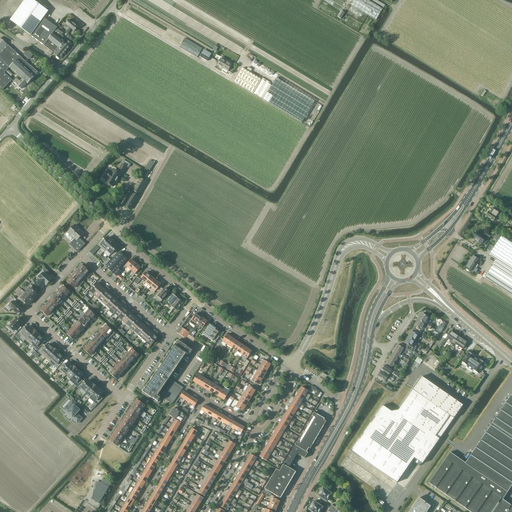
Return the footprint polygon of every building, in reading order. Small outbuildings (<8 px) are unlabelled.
[(31,36),(44,46),(53,53),(53,52),(55,54),(54,55),(59,59),(72,44),(68,41),(66,43),(61,39),(65,35),(56,29),(57,28),(47,20),(52,14),(32,0),(25,0),(10,21),(31,36)] [(367,0),(353,0),(350,5),(376,20),(383,9),(367,0)] [(129,16),(137,20),(137,19),(134,17),(137,12),(140,14),(141,12),(133,8),(129,16)] [(74,32),(77,28),(69,20),(65,24),(68,27),(65,31),(68,33),(71,29),(74,32)] [(0,86),(3,90),(12,80),(4,73),(5,72),(10,77),(13,74),(7,70),(9,67),(22,79),(20,81),(16,78),(13,82),(22,89),(27,84),(27,85),(34,77),(34,76),(37,73),(0,38),(0,86)] [(29,59),(33,54),(27,50),(24,54),(29,59)] [(207,61),(211,54),(204,50),(200,57),(207,61)] [(217,65),(219,67),(228,71),(232,64),(221,58),(217,65)] [(242,68),(234,82),(302,122),(315,101),(276,78),(272,86),(242,68)] [(147,176),(155,163),(150,160),(142,173),(147,176)] [(122,176),(127,168),(121,165),(117,172),(113,170),(112,172),(108,170),(103,178),(107,180),(106,182),(113,187),(120,175),(122,176)] [(140,177),(132,190),(139,195),(147,182),(140,177)] [(130,210),(138,197),(127,190),(119,203),(130,210)] [(499,217),(501,215),(491,209),(489,212),(488,212),(486,216),(493,221),(496,216),(499,217)] [(74,238),(68,244),(76,251),(84,243),(79,239),(83,234),(80,232),(81,231),(75,225),(68,232),(72,235),(71,236),(74,238)] [(482,244),(484,240),(487,241),(490,236),(485,233),(483,236),(476,231),(474,234),(473,234),(472,236),(472,237),(472,238),(482,244)] [(511,243),(501,236),(488,256),(495,260),(492,265),(511,278),(511,243)] [(105,252),(113,242),(112,242),(113,241),(109,237),(109,238),(108,237),(104,241),(102,239),(97,245),(105,252)] [(113,242),(106,250),(111,254),(118,247),(113,242)] [(119,253),(113,260),(120,266),(126,259),(119,253)] [(467,267),(466,269),(469,271),(471,269),(472,271),(476,273),(478,270),(474,267),(479,260),(473,256),(466,267),(467,267)] [(127,267),(131,270),(136,264),(131,259),(124,267),(126,269),(127,267)] [(118,269),(120,266),(113,260),(107,267),(117,276),(119,274),(121,271),(118,269)] [(131,270),(133,272),(130,275),(132,277),(140,267),(136,264),(131,270)] [(89,272),(82,265),(78,269),(86,276),(89,272)] [(86,276),(78,269),(75,273),(82,280),(86,276)] [(40,280),(37,284),(42,289),(45,285),(46,286),(47,285),(52,279),(42,271),(37,277),(40,280)] [(141,278),(146,283),(151,276),(146,272),(141,278)] [(82,280),(75,273),(71,277),(80,286),(84,282),(82,280)] [(146,283),(151,287),(156,280),(151,276),(146,283)] [(80,286),(71,277),(67,282),(76,290),(80,286)] [(97,283),(90,291),(94,295),(101,287),(99,285),(102,282),(100,280),(97,283)] [(156,291),(161,284),(156,280),(151,287),(156,291)] [(36,289),(30,284),(28,287),(30,288),(26,293),(33,300),(38,295),(34,292),(36,289)] [(63,286),(59,290),(66,296),(70,292),(63,286)] [(103,289),(101,287),(94,295),(98,298),(108,288),(106,286),(103,289)] [(110,289),(108,288),(98,298),(102,302),(109,294),(107,292),(110,289)] [(161,289),(156,294),(154,296),(161,302),(163,300),(170,292),(165,288),(163,291),(161,289)] [(59,290),(55,294),(62,300),(66,296),(59,290)] [(26,293),(24,291),(17,299),(22,304),(24,302),(28,305),(33,300),(26,293)] [(111,296),(109,294),(102,302),(106,306),(116,295),(114,293),(111,296)] [(55,294),(52,298),(59,304),(62,300),(55,294)] [(167,301),(166,303),(170,307),(178,298),(173,294),(167,301)] [(118,297),(116,295),(106,306),(110,309),(117,302),(115,300),(118,297)] [(18,314),(22,310),(21,309),(22,309),(18,305),(20,303),(14,298),(9,304),(6,307),(10,310),(10,311),(12,309),(17,314),(18,313),(18,314)] [(52,298),(48,302),(55,308),(59,304),(52,298)] [(166,311),(166,312),(169,314),(172,311),(171,311),(174,308),(177,310),(183,303),(178,298),(170,307),(166,311)] [(119,304),(117,302),(110,309),(108,311),(113,315),(114,313),(124,302),(122,301),(119,304)] [(48,302),(45,306),(51,312),(55,308),(48,302)] [(125,304),(124,302),(114,313),(118,316),(125,309),(123,307),(125,304)] [(51,312),(45,306),(41,311),(49,318),(53,314),(51,312)] [(161,307),(157,312),(162,315),(166,310),(161,307)] [(127,311),(125,309),(118,316),(122,320),(132,310),(130,308),(127,311)] [(89,310),(85,314),(92,320),(96,316),(89,310)] [(134,311),(132,310),(122,320),(126,324),(133,316),(131,314),(134,311)] [(421,313),(418,319),(431,327),(432,326),(429,324),(431,320),(431,319),(421,313)] [(85,314),(81,318),(88,324),(92,320),(85,314)] [(196,314),(190,322),(195,326),(201,317),(196,314)] [(135,318),(133,316),(126,324),(130,327),(140,317),(138,315),(135,318)] [(142,319),(140,317),(130,327),(128,329),(133,333),(135,331),(141,324),(139,322),(142,319)] [(201,317),(195,326),(196,326),(197,324),(200,326),(198,329),(201,330),(207,321),(201,317)] [(6,326),(15,335),(20,329),(18,327),(22,323),(21,323),(22,322),(18,318),(17,319),(12,324),(10,322),(6,326)] [(81,318),(78,322),(84,328),(88,324),(81,318)] [(415,327),(413,330),(419,333),(423,327),(426,328),(427,328),(430,329),(431,327),(418,319),(414,326),(415,327)] [(78,322),(74,326),(81,332),(84,328),(78,322)] [(143,326),(141,324),(135,331),(138,335),(148,324),(146,323),(143,326)] [(150,326),(148,324),(138,335),(142,338),(149,331),(147,329),(150,326)] [(215,343),(220,336),(217,335),(219,332),(213,328),(214,327),(210,324),(203,334),(215,343)] [(113,332),(106,325),(102,329),(109,335),(113,332)] [(34,329),(30,326),(29,327),(29,326),(25,330),(23,328),(18,333),(25,340),(34,331),(33,330),(34,329)] [(74,326),(70,330),(77,336),(81,332),(74,326)] [(181,327),(177,332),(179,334),(185,338),(189,333),(183,328),(181,327)] [(109,335),(102,329),(98,334),(105,340),(107,342),(111,337),(109,335)] [(39,335),(34,330),(34,331),(25,340),(30,345),(39,335),(38,335),(39,335)] [(70,330),(66,334),(73,340),(77,336),(70,330)] [(151,333),(149,331),(142,338),(146,342),(156,332),(154,330),(151,333)] [(411,332),(408,337),(414,341),(417,337),(420,340),(421,338),(422,338),(423,335),(419,333),(413,330),(412,332),(411,332)] [(446,338),(454,343),(459,336),(451,331),(446,338)] [(157,333),(156,332),(146,342),(150,346),(157,338),(155,336),(157,333)] [(43,338),(40,334),(39,335),(30,345),(37,351),(42,345),(40,343),(43,339),(42,339),(43,338)] [(98,334),(95,338),(102,344),(105,340),(98,334)] [(222,341),(226,344),(227,344),(232,338),(227,334),(222,341)] [(463,349),(467,342),(459,336),(454,343),(463,349)] [(416,347),(412,345),(414,341),(408,337),(404,344),(407,345),(405,348),(413,353),(416,347)] [(442,346),(446,340),(442,337),(438,344),(442,346)] [(102,344),(95,338),(91,341),(98,348),(102,344)] [(237,341),(232,338),(227,344),(232,348),(237,341)] [(156,374),(155,374),(154,374),(155,375),(153,378),(154,378),(152,381),(151,380),(150,380),(151,381),(149,384),(150,385),(148,387),(146,386),(146,387),(147,387),(146,389),(146,390),(145,392),(143,391),(158,402),(160,398),(157,396),(169,379),(187,353),(190,355),(192,351),(177,340),(177,341),(179,342),(177,344),(176,344),(175,346),(174,345),(174,346),(175,347),(174,350),(173,349),(171,352),(170,352),(169,352),(171,353),(169,356),(167,358),(166,358),(165,358),(167,360),(165,362),(164,362),(162,365),(161,364),(159,368),(160,369),(158,371),(157,370),(157,371),(158,371),(156,374)] [(98,348),(91,341),(88,345),(94,351),(98,348)] [(242,344),(237,341),(232,348),(237,351),(242,344)] [(54,347),(50,344),(49,345),(48,344),(45,348),(43,346),(38,351),(45,358),(53,349),(53,348),(54,347)] [(247,348),(242,344),(237,351),(242,355),(247,348)] [(94,351),(88,345),(84,350),(92,358),(96,353),(94,351)] [(397,345),(394,350),(403,355),(404,353),(405,354),(407,351),(397,345)] [(59,353),(54,348),(53,349),(45,358),(50,362),(58,353),(59,353)] [(247,358),(252,351),(247,348),(242,355),(247,358)] [(139,355),(132,349),(128,353),(135,359),(139,355)] [(394,350),(392,354),(398,358),(400,355),(402,356),(403,355),(394,350)] [(135,359),(128,353),(126,351),(122,355),(124,357),(131,363),(135,359)] [(472,371),(473,370),(478,373),(485,363),(480,360),(479,361),(473,357),(474,356),(469,352),(462,362),(467,366),(466,367),(472,371)] [(63,358),(58,353),(50,362),(57,369),(62,364),(60,361),(63,358)] [(392,354),(386,364),(392,368),(398,358),(392,354)] [(131,363),(124,357),(121,361),(127,367),(131,363)] [(264,360),(261,365),(268,370),(271,364),(264,360)] [(127,367),(121,361),(117,365),(124,371),(127,367)] [(401,373),(407,364),(401,361),(396,370),(401,373)] [(65,366),(62,364),(57,370),(65,376),(73,367),(68,362),(65,366)] [(124,371),(117,365),(114,369),(120,375),(124,371)] [(261,365),(258,370),(265,375),(268,370),(261,365)] [(388,374),(390,372),(398,377),(400,374),(385,365),(381,370),(388,374)] [(73,367),(65,376),(67,375),(71,378),(69,380),(70,381),(78,371),(74,366),(73,367)] [(114,369),(112,367),(108,372),(116,380),(120,375),(114,369)] [(258,370),(254,376),(262,380),(265,375),(258,370)] [(78,371),(70,381),(77,387),(82,382),(79,380),(83,376),(82,375),(83,374),(79,371),(78,371)] [(392,382),(394,380),(381,372),(378,376),(385,381),(386,379),(392,382)] [(193,381),(198,384),(202,378),(197,374),(193,381)] [(258,385),(262,380),(254,376),(251,381),(258,385)] [(383,405),(351,450),(384,474),(397,482),(414,458),(422,463),(439,439),(435,436),(449,416),(453,419),(463,405),(421,377),(413,389),(412,390),(398,410),(392,411),(383,405)] [(198,384),(203,388),(207,381),(202,378),(198,384)] [(86,392),(93,385),(88,380),(85,384),(82,382),(77,388),(80,390),(81,388),(86,392)] [(203,388),(209,391),(213,384),(214,382),(211,380),(210,382),(207,381),(203,388)] [(93,385),(86,392),(91,396),(89,398),(89,399),(98,389),(93,384),(93,385)] [(182,390),(173,384),(172,386),(171,388),(170,389),(169,391),(168,393),(166,394),(165,396),(164,398),(172,404),(182,390)] [(209,391),(214,394),(218,387),(213,384),(209,391)] [(255,390),(248,386),(245,391),(252,396),(255,390)] [(214,394),(219,397),(223,390),(218,387),(214,394)] [(301,387),(298,391),(309,398),(311,396),(307,393),(308,392),(301,387)] [(98,390),(98,389),(89,399),(96,405),(101,400),(99,398),(103,394),(102,393),(103,392),(99,389),(98,390)] [(228,393),(223,390),(219,397),(224,400),(228,393)] [(183,398),(185,400),(188,395),(184,391),(179,398),(182,400),(183,398)] [(249,401),(252,396),(245,391),(242,397),(249,401)] [(298,391),(296,396),(303,400),(304,398),(308,400),(309,398),(298,391)] [(185,400),(190,403),(193,398),(188,395),(185,400)] [(296,396),(293,400),(302,405),(303,404),(301,403),(303,400),(296,396)] [(511,396),(466,463),(450,452),(429,482),(471,511),(511,511),(511,505),(502,499),(511,484),(511,396)] [(246,406),(249,401),(242,397),(239,402),(246,406)] [(192,405),(195,406),(198,401),(193,398),(190,403),(189,404),(191,406),(192,405)] [(145,406),(137,400),(133,404),(142,410),(145,406)] [(293,400),(290,405),(297,409),(299,407),(302,409),(304,407),(302,405),(293,400)] [(78,408),(79,407),(72,401),(66,407),(65,408),(65,409),(64,409),(65,410),(69,414),(68,414),(71,417),(72,416),(75,420),(76,420),(77,419),(77,420),(77,419),(77,420),(78,419),(79,417),(76,414),(79,410),(78,410),(77,409),(78,408)] [(243,411),(246,406),(239,402),(236,407),(243,411)] [(142,410),(133,404),(130,409),(139,415),(142,410)] [(204,405),(201,411),(204,412),(203,413),(206,415),(210,408),(204,405)] [(290,405),(288,409),(296,415),(298,416),(300,413),(296,411),(297,409),(290,405)] [(175,408),(169,415),(175,420),(181,423),(182,424),(186,417),(183,415),(180,411),(175,408)] [(209,415),(211,416),(215,411),(210,408),(206,415),(208,416),(209,415)] [(139,415),(130,409),(127,413),(136,419),(139,415)] [(288,409),(285,413),(292,418),(294,415),(295,416),(296,415),(288,409)] [(211,416),(214,418),(213,419),(216,420),(216,419),(220,413),(215,411),(211,416)] [(136,419),(127,413),(124,418),(133,424),(136,419)] [(216,419),(221,422),(225,416),(220,413),(216,419)] [(305,459),(326,422),(324,420),(324,419),(314,413),(279,471),(276,469),(264,489),(268,492),(269,491),(280,498),(296,472),(295,471),(295,472),(293,471),(294,469),(291,466),(290,465),(296,455),(296,454),(297,452),(304,457),(303,458),(305,459)] [(285,413),(282,418),(293,425),(295,422),(291,420),(292,418),(285,413)] [(221,422),(224,423),(223,425),(226,426),(230,419),(225,416),(221,422)] [(133,424),(124,418),(121,422),(130,428),(133,424)] [(293,425),(282,418),(279,424),(286,428),(288,425),(292,427),(293,425)] [(229,426),(231,427),(235,422),(230,419),(226,426),(228,427),(229,426)] [(175,420),(174,422),(173,421),(171,424),(178,428),(181,423),(175,420)] [(130,428),(121,422),(118,427),(127,432),(130,428)] [(231,427),(234,429),(233,430),(236,432),(239,425),(235,422),(231,427)] [(171,427),(169,430),(175,433),(178,428),(171,424),(170,426),(171,427)] [(278,426),(275,430),(286,436),(288,434),(284,431),(285,430),(286,428),(279,424),(278,426)] [(245,427),(239,425),(236,432),(238,433),(239,432),(241,433),(245,427)] [(127,432),(118,427),(115,431),(124,437),(127,432)] [(192,428),(189,433),(196,437),(197,435),(196,434),(197,431),(192,428)] [(169,430),(168,432),(167,431),(165,434),(172,438),(175,433),(169,430)] [(275,430),(273,434),(280,438),(281,436),(285,438),(286,436),(275,430)] [(124,437),(115,431),(112,436),(123,443),(126,438),(124,437)] [(189,433),(186,438),(191,441),(193,439),(194,440),(196,437),(189,433)] [(169,443),(172,438),(165,434),(164,436),(165,437),(163,439),(169,443)] [(273,434),(270,439),(281,445),(282,443),(279,441),(280,438),(273,434)] [(123,443),(112,436),(109,441),(119,448),(123,443)] [(186,438),(183,443),(190,447),(193,442),(191,441),(186,438)] [(163,439),(162,442),(161,441),(159,444),(166,448),(169,443),(163,439)] [(270,439),(267,443),(275,447),(276,445),(280,447),(281,445),(270,439)] [(223,443),(233,449),(235,444),(229,440),(228,443),(224,441),(223,443)] [(185,451),(187,449),(188,450),(190,447),(183,443),(180,448),(185,451)] [(233,449),(223,443),(221,445),(225,448),(224,450),(230,453),(233,449)] [(267,443),(265,447),(276,454),(277,452),(273,449),(275,447),(267,443)] [(159,447),(157,449),(163,453),(166,448),(159,444),(158,446),(159,447)] [(265,447),(262,452),(269,456),(270,454),(274,456),(276,454),(265,447)] [(180,448),(177,453),(184,457),(187,452),(185,451),(180,448)] [(157,449),(156,452),(155,451),(153,454),(160,458),(163,453),(157,449)] [(230,453),(224,450),(222,452),(219,450),(217,452),(227,458),(230,453)] [(225,462),(227,458),(217,452),(216,454),(219,456),(218,458),(218,459),(225,462)] [(266,461),(269,456),(262,452),(259,456),(266,461)] [(177,453),(174,458),(180,461),(179,461),(181,462),(184,457),(177,453)] [(153,457),(152,459),(157,462),(160,458),(153,454),(152,456),(153,457)] [(251,454),(248,459),(258,465),(259,462),(255,460),(257,458),(251,454)] [(154,467),(157,462),(152,459),(151,458),(148,463),(154,467)] [(174,458),(171,463),(178,467),(179,465),(178,464),(179,461),(180,461),(174,458)] [(225,462),(218,459),(217,461),(213,459),(212,461),(222,467),(225,462)] [(248,459),(245,463),(251,467),(252,465),(256,467),(258,465),(248,459)] [(217,469),(220,471),(222,467),(212,461),(211,463),(214,465),(213,467),(213,468),(212,470),(215,472),(217,469)] [(147,466),(146,469),(151,472),(154,467),(148,463),(146,466),(147,466)] [(171,463),(168,468),(174,471),(175,469),(176,469),(178,467),(171,463)] [(245,463),(243,467),(253,473),(254,471),(250,469),(251,467),(245,463)] [(243,467),(240,472),(246,475),(247,474),(251,476),(253,473),(243,467)] [(354,474),(371,483),(375,477),(358,467),(354,474)] [(172,474),(174,471),(168,468),(165,473),(172,477),(173,475),(172,474)] [(146,469),(144,472),(143,471),(142,473),(148,477),(151,472),(146,469)] [(205,472),(215,478),(218,472),(220,471),(217,469),(215,472),(212,470),(210,472),(206,470),(205,472)] [(212,483),(215,478),(205,472),(204,475),(205,476),(204,478),(212,483)] [(240,472),(237,476),(247,482),(248,480),(245,478),(246,475),(240,472)] [(141,476),(140,479),(145,482),(148,477),(142,473),(140,476),(141,476)] [(168,481),(169,482),(172,477),(165,473),(162,477),(168,481)] [(235,481),(234,482),(240,485),(242,482),(245,485),(245,486),(251,489),(253,486),(247,483),(247,482),(237,476),(235,481)] [(162,477),(159,482),(166,486),(167,484),(166,484),(168,481),(162,477)] [(210,487),(212,483),(204,478),(203,480),(201,479),(200,481),(210,487)] [(91,499),(99,504),(111,483),(103,479),(101,482),(101,484),(97,484),(95,492),(91,499)] [(140,479),(138,481),(137,481),(136,483),(142,487),(145,482),(140,479)] [(210,487),(200,481),(198,484),(202,486),(201,488),(207,492),(210,487)] [(159,482),(156,487),(162,491),(163,492),(166,486),(159,482)] [(233,483),(230,488),(240,494),(242,492),(238,489),(240,485),(234,482),(233,483)] [(135,486),(134,489),(139,492),(142,487),(136,483),(134,485),(135,486)] [(156,487),(153,492),(160,496),(162,494),(160,493),(162,491),(156,487)] [(136,497),(139,492),(134,489),(133,488),(130,493),(136,497)] [(204,496),(205,495),(207,492),(201,488),(200,490),(196,488),(194,490),(204,496)] [(233,496),(235,494),(239,496),(240,494),(230,488),(227,492),(233,496)] [(331,494),(322,488),(321,491),(320,490),(317,495),(318,495),(317,496),(326,501),(327,499),(328,499),(329,499),(330,499),(331,499),(331,498),(332,498),(332,497),(332,496),(332,495),(332,494),(331,494)] [(153,492),(150,497),(156,500),(157,498),(159,499),(160,496),(153,492)] [(232,498),(233,496),(227,492),(225,497),(235,503),(236,501),(232,498)] [(134,502),(136,497),(130,493),(127,498),(134,502)] [(198,494),(196,497),(192,494),(191,497),(200,503),(204,497),(198,494)] [(150,497),(148,502),(154,506),(157,501),(156,501),(156,500),(150,497)] [(193,501),(192,504),(198,507),(200,503),(191,497),(189,499),(193,501)] [(225,497),(222,502),(228,505),(229,503),(233,505),(235,503),(225,497)] [(272,497),(269,503),(277,506),(280,500),(272,497)] [(127,498),(124,503),(131,507),(134,502),(127,498)] [(419,498),(412,507),(414,508),(410,511),(426,511),(431,506),(426,503),(425,504),(424,503),(425,502),(419,498)] [(309,509),(312,511),(321,511),(322,511),(321,511),(321,510),(320,510),(322,507),(314,502),(313,502),(312,501),(309,506),(310,507),(309,509)] [(148,502),(145,507),(150,510),(152,508),(153,509),(154,506),(148,502)] [(219,506),(225,510),(227,511),(229,509),(226,508),(228,505),(222,502),(219,506)] [(124,506),(122,508),(128,511),(131,507),(124,503),(123,505),(124,506)] [(192,504),(190,506),(186,503),(185,506),(195,511),(198,507),(192,504)] [(275,511),(277,506),(269,503),(267,508),(275,511)]
